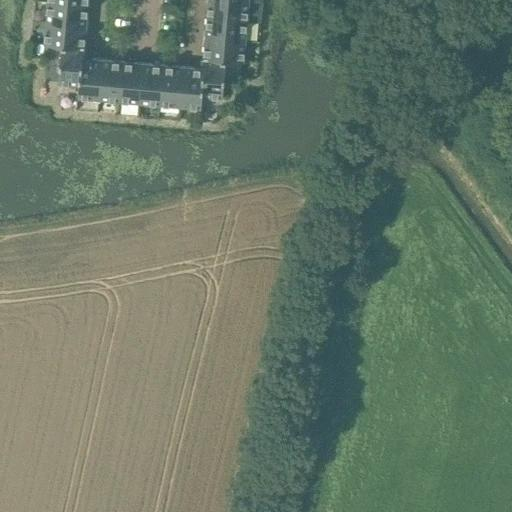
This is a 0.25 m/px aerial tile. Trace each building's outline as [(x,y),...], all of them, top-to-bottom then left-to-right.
[(209,0),(208,17),(247,20),(249,0),(209,0)] [(47,23),(86,26),(88,6),(48,2),(47,23)] [(208,17),(206,37),(245,40),(247,20),(208,17)] [(47,23),(45,43),(62,45),(84,47),(86,26),(47,23)] [(206,37),(204,57),(226,59),(244,61),(245,40),(206,37)] [(62,45),(59,82),(79,84),(80,84),(82,57),(83,57),(84,47),(62,45)] [(82,57),(80,84),(79,84),(78,96),(99,98),(103,59),(83,57),(82,57)] [(202,95),(203,95),(223,97),(226,59),(204,57),(203,68),(204,68),(202,95)] [(120,100),(123,61),(103,59),(99,98),(120,100)] [(140,102),(143,62),(123,61),(120,100),(140,102)] [(164,64),(143,62),(140,102),(160,104),(164,64)] [(184,66),(164,64),(160,104),(180,106),(184,66)] [(203,95),(202,95),(204,68),(203,68),(184,66),(180,106),(202,108),(203,95)]
